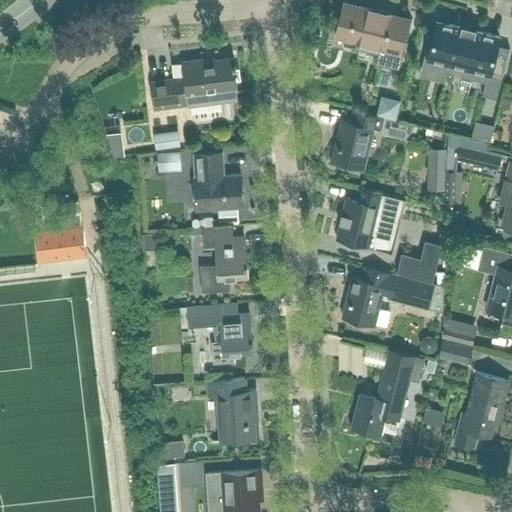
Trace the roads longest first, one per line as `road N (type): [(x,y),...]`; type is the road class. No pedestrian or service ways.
road 1 (residential): [(472,506),(427,496),(346,501),(317,489),(306,466),(271,5)]
road 2 (residential): [(271,5),(136,17),(78,51),(34,112),(0,132)]
